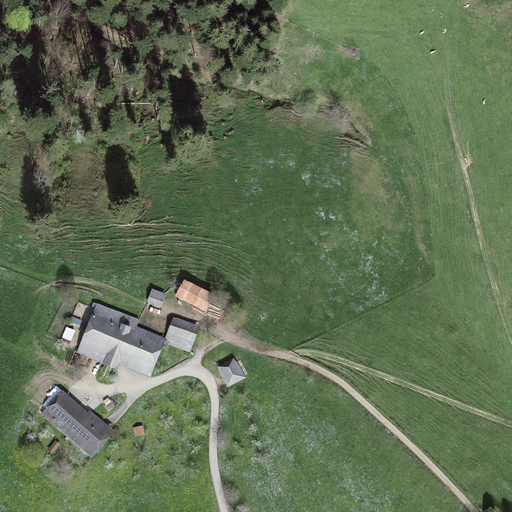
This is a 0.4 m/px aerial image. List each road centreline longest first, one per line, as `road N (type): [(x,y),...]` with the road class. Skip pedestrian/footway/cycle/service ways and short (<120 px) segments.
road 1 (track): [(214,332),(331,375),(474,511)]
road 2 (track): [(511,428),(330,354),(277,354)]
road 3 (track): [(214,332),(184,316),(145,312),(129,294),(0,260)]
